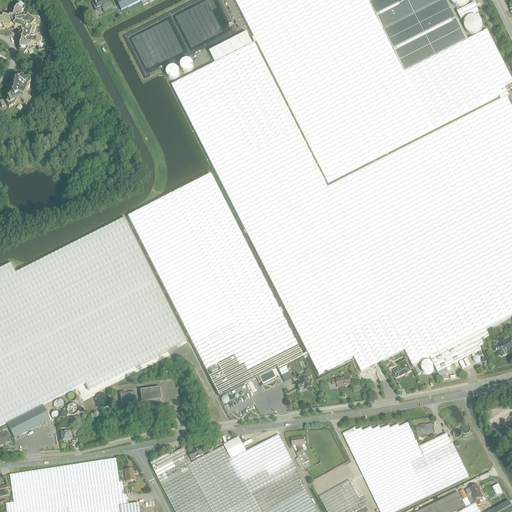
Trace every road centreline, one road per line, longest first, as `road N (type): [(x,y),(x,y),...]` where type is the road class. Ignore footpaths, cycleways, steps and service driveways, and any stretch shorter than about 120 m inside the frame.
road 1 (tertiary): [(135,447),(511,384)]
road 2 (tertiary): [(0,465),(135,447)]
